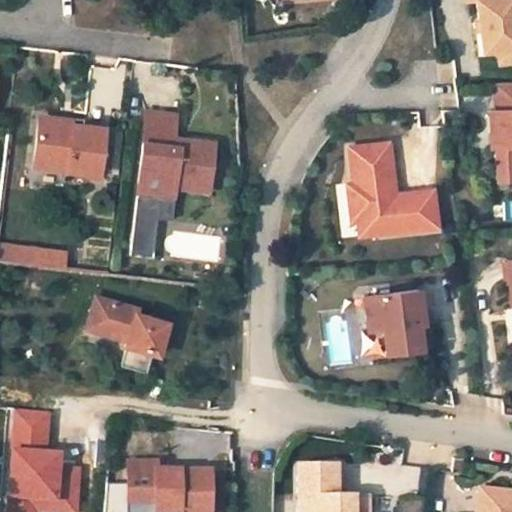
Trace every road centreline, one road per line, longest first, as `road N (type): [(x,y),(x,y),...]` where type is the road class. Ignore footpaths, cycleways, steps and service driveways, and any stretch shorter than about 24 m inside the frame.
road 1 (residential): [(511,447),(282,408),(264,383),(269,202),(300,137),(369,42),(384,0)]
road 2 (residential): [(37,32),(157,53)]
